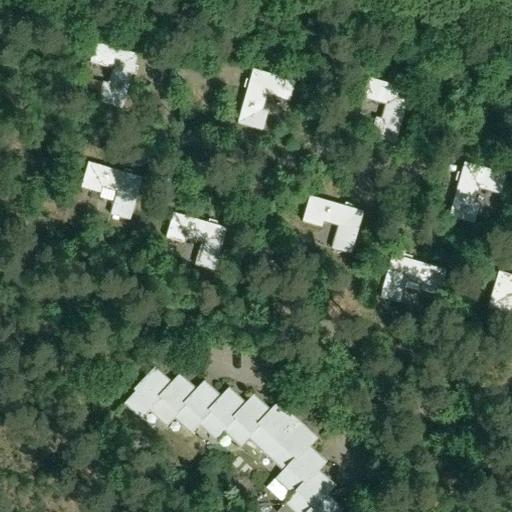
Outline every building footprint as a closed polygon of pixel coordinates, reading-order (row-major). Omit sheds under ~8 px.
[(137,57),(96,45),(90,64),(114,70),(109,87),(97,84),(93,101),(122,110),(137,57)] [(253,72),(238,125),(262,133),(267,116),(262,114),(267,96),(290,103),(295,84),(253,72)] [(411,92),(368,80),(364,101),(385,106),(381,122),(376,121),(371,140),(395,146),(411,92)] [(113,216),(130,221),(142,179),(88,165),(82,190),(100,194),(102,188),(118,193),(113,216)] [(508,178),(465,165),(449,219),(474,227),(479,206),(474,205),(479,190),(501,197),(508,178)] [(339,228),(332,251),(351,257),(364,215),(310,200),(303,224),(325,230),(326,225),(339,228)] [(174,215),(167,241),(184,245),(186,240),(202,244),(195,267),(215,272),(226,231),(174,215)] [(446,273),(392,258),(380,300),(399,305),(406,283),(422,286),(420,293),(438,299),(446,273)] [(488,310),(511,317),(511,277),(499,274),(488,310)] [(328,481),(312,466),(320,457),(303,442),(311,434),(286,410),(278,419),(261,404),(253,412),(246,406),(236,397),(228,405),(212,390),(204,399),(187,383),(179,392),(162,376),(154,385),(147,378),(134,392),(136,394),(125,405),(142,421),(150,413),(167,428),(174,420),(190,435),(198,427),(215,442),(224,433),(241,449),(249,440),(283,472),(275,481),(292,496),(284,505),(291,511),(330,511),(336,505),(327,497),(327,496),(321,490),(328,481)]
